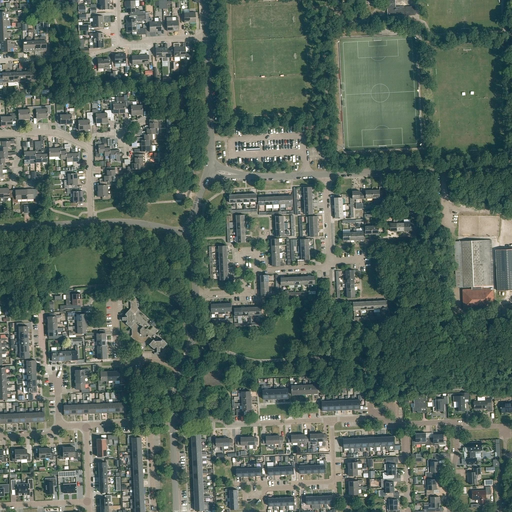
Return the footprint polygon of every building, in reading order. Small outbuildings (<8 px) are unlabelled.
[(395,0),(386,0),(387,8),(388,17),(415,15),(415,6),(395,7),(395,0)] [(0,18),(6,18),(6,15),(9,14),(9,12),(5,12),(5,9),(0,9),(0,18)] [(137,16),(137,19),(126,20),(126,25),(136,25),(136,21),(145,21),(145,15),(137,16)] [(140,29),(140,30),(137,30),(136,25),(126,25),(127,33),(137,32),(137,35),(145,34),(144,29),(140,29)] [(93,46),(90,46),(90,49),(103,48),(103,39),(93,39),(93,46)] [(182,43),(183,47),(179,47),(180,57),(186,57),(186,58),(190,58),(189,53),(185,53),(185,43),(182,43)] [(148,55),(131,56),(132,65),(149,64),(148,55)] [(136,106),(137,115),(143,115),(143,110),(146,109),(145,99),(140,99),(141,103),(140,103),(140,105),(136,106)] [(122,101),(122,104),(119,104),(119,114),(125,113),(125,108),(128,108),(128,102),(128,101),(122,101)] [(137,115),(136,106),(133,106),(133,102),(128,102),(128,108),(128,113),(131,113),(131,116),(137,115)] [(114,114),(119,114),(119,104),(113,104),(113,110),(110,111),(110,117),(110,121),(114,120),(114,114)] [(42,109),(42,119),(48,119),(48,113),(51,113),(50,106),(42,106),(42,109)] [(28,110),(24,110),(24,111),(24,120),(30,119),(30,114),(33,114),(33,109),(33,107),(27,107),(28,110)] [(42,109),(33,109),(33,114),(33,117),(36,116),(36,119),(42,119),(42,109)] [(93,124),(102,123),(101,114),(98,114),(98,109),(92,110),(92,113),(93,117),(93,121),(93,124)] [(15,110),(15,114),(16,118),(19,117),(19,120),(24,120),(24,111),(24,110),(15,110)] [(105,111),(105,113),(101,114),(102,123),(108,123),(107,117),(110,117),(110,111),(105,111)] [(69,115),(66,115),(66,125),(72,124),(72,119),(75,118),(74,112),(69,112),(69,115)] [(93,124),(93,121),(93,117),(92,113),(87,113),(87,120),(84,120),(84,125),(84,130),(90,130),(90,124),(93,124)] [(16,120),(16,118),(15,114),(10,114),(10,116),(6,117),(7,123),(7,127),(13,126),(12,120),(16,120)] [(66,115),(57,115),(57,122),(60,122),(61,125),(66,125),(66,115)] [(146,129),(158,128),(160,128),(160,122),(158,122),(157,119),(149,119),(149,126),(145,126),(145,129),(146,129)] [(84,120),(75,121),(75,128),(78,128),(78,130),(84,130),(84,125),(84,120)] [(104,153),(104,145),(101,145),(101,141),(98,141),(98,142),(95,142),(95,151),(95,157),(100,157),(100,154),(104,153)] [(112,146),(109,146),(110,148),(110,156),(110,159),(116,159),(116,162),(120,162),(119,150),(113,150),(112,146)] [(140,163),(140,164),(143,163),(143,158),(145,157),(145,154),(134,155),(134,158),(134,161),(130,161),(130,164),(132,164),(140,163)] [(143,163),(140,164),(140,163),(132,164),(132,166),(128,166),(128,169),(126,169),(126,173),(136,172),(136,170),(143,170),(143,163)] [(107,173),(103,173),(103,176),(104,176),(113,176),(116,176),(115,167),(107,168),(107,173)] [(65,171),(60,171),(60,175),(65,174),(65,176),(67,176),(67,180),(78,179),(77,173),(72,174),(71,170),(64,171),(65,171)] [(76,185),(78,185),(78,179),(67,180),(68,189),(76,188),(76,185)] [(100,185),(97,185),(98,191),(108,191),(107,182),(100,182),(100,185)] [(12,196),(12,190),(9,191),(9,188),(3,188),(3,198),(4,202),(7,202),(6,198),(12,198),(12,196)] [(68,189),(66,189),(67,194),(73,194),(73,197),(83,197),(83,191),(77,191),(76,188),(68,189)] [(33,189),(21,190),(21,200),(27,199),(33,199),(37,199),(37,189),(33,190),(33,189)] [(376,189),(373,190),(373,191),(373,199),(384,198),(383,192),(380,192),(380,190),(376,190),(376,189)] [(18,200),(21,200),(21,190),(15,190),(12,190),(12,196),(12,198),(12,203),(18,203),(18,200)] [(353,197),(353,200),(364,199),(363,193),(360,193),(360,191),(356,191),(356,190),(353,190),(353,197)] [(364,199),(373,199),(373,191),(369,191),(369,190),(366,190),(366,191),(366,193),(363,193),(364,199)] [(108,191),(98,191),(98,197),(104,197),(104,200),(111,200),(111,194),(108,194),(108,191)] [(78,206),(78,203),(83,203),(83,197),(73,197),(73,203),(70,203),(70,206),(78,206)] [(471,287),(472,289),(462,289),(463,310),(494,309),(493,288),(491,240),(454,242),(456,288),(471,287)] [(511,250),(496,252),(497,291),(511,290),(511,250)] [(75,291),(65,292),(65,300),(72,300),(81,299),(81,294),(75,294),(75,291)] [(148,336),(147,337),(146,337),(146,335),(148,332),(143,327),(140,330),(138,330),(138,329),(139,328),(133,322),(133,321),(135,321),(135,317),(132,317),(132,316),(138,310),(137,308),(136,307),(139,307),(138,303),(136,304),(136,302),(138,301),(133,296),(129,301),(130,303),(131,308),(125,315),(126,316),(126,317),(120,318),(120,321),(127,320),(127,322),(125,323),(131,329),(132,335),(130,337),(139,345),(141,344),(147,344),(153,349),(155,348),(156,348),(157,353),(154,353),(154,355),(162,355),(162,353),(160,353),(159,347),(161,347),(162,349),(167,344),(162,340),(160,341),(159,341),(159,339),(156,339),(156,341),(155,342),(148,336)] [(81,299),(72,300),(72,305),(60,306),(60,310),(64,310),(64,309),(76,308),(75,305),(81,305),(81,299)] [(19,333),(28,333),(28,326),(21,327),(21,323),(16,323),(17,329),(19,328),(19,332),(19,333)] [(57,329),(48,330),(48,336),(49,336),(49,339),(62,338),(62,335),(61,335),(57,335),(57,331),(62,331),(61,328),(57,329)] [(105,331),(99,331),(99,334),(96,334),(96,333),(92,333),(92,336),(96,336),(96,339),(97,340),(106,340),(105,333),(105,331)] [(49,362),(58,361),(58,352),(59,352),(59,347),(56,348),(56,352),(52,352),(49,352),(49,362)] [(84,375),(84,371),(89,371),(89,369),(84,369),(84,370),(75,370),(75,377),(84,376),(84,375)] [(107,372),(100,372),(101,381),(98,381),(98,386),(102,386),(102,381),(106,381),(107,381),(107,372)] [(84,382),(85,382),(84,378),(89,378),(89,375),(84,375),(84,376),(75,377),(75,383),(84,383),(84,382)] [(84,383),(75,383),(76,390),(81,389),(81,393),(89,392),(89,388),(87,389),(85,389),(85,384),(89,384),(89,381),(85,382),(84,382),(84,383)] [(293,381),(291,381),(291,386),(292,386),(292,395),(299,395),(298,385),(297,385),(294,386),(293,381)] [(276,389),(276,399),(283,398),(282,389),(281,389),(277,389),(277,385),(275,385),(275,390),(276,389)] [(263,391),(264,400),(270,399),(270,390),(269,390),(265,390),(265,386),(262,386),(262,391),(263,391)] [(251,391),(242,392),(242,397),(235,397),(235,400),(242,399),(242,398),(252,398),(251,391)] [(461,396),(453,397),(453,402),(458,402),(459,411),(465,411),(465,403),(469,402),(469,393),(461,393),(461,396)] [(414,395),(414,407),(413,407),(413,413),(422,412),(421,408),(427,408),(426,398),(424,398),(424,395),(414,395)] [(442,399),(436,400),(436,407),(433,407),(433,412),(445,412),(444,404),(448,404),(448,397),(442,397),(442,399)] [(242,398),(242,399),(243,403),(235,404),(235,406),(243,406),(243,405),(252,404),(252,398),(242,398)] [(487,406),(491,406),(491,399),(486,399),(486,401),(474,402),(475,409),(480,409),(480,410),(488,410),(487,406)] [(511,402),(501,403),(502,413),(511,412),(511,402)] [(243,405),(243,406),(243,409),(237,410),(237,416),(245,415),(244,411),(252,411),(252,404),(243,405)] [(430,445),(430,438),(426,438),(426,433),(421,433),(421,445),(427,445),(430,445)] [(319,446),(319,442),(317,442),(317,434),(310,434),(310,436),(308,436),(308,442),(316,442),(316,446),(319,446)] [(317,442),(319,442),(322,441),(323,446),(325,446),(325,441),(327,441),(327,435),(324,435),(323,434),(317,434),(317,442)] [(430,445),(434,445),(434,446),(439,446),(439,445),(439,434),(433,435),(433,438),(430,438),(430,445)] [(446,441),(444,441),(444,434),(439,434),(439,445),(447,445),(446,441)] [(292,437),(288,437),(289,443),(297,443),(298,447),(300,447),(300,442),(298,443),(298,435),(291,435),(292,437)] [(305,435),(298,435),(298,443),(300,442),(304,442),(304,447),(306,447),(306,442),(308,442),(308,436),(305,436),(305,435)] [(275,449),(275,444),(273,444),(273,436),(266,436),(266,438),(263,438),(263,444),(267,444),(267,447),(271,447),(271,449),(275,449)] [(281,443),(283,443),(283,437),(280,437),(280,436),(273,436),(273,444),(275,444),(278,444),(279,448),(281,448),(281,443)] [(248,437),(241,438),(241,439),(238,439),(238,446),(247,445),(247,450),(250,450),(249,445),(248,445),(248,437)] [(256,445),(258,445),(258,438),(254,438),(254,437),(248,437),(248,445),(249,445),(253,445),(253,449),(256,449),(256,445)] [(229,438),(223,439),(223,446),(224,446),(228,446),(228,451),(231,450),(230,446),(233,446),(233,440),(229,440),(229,438)] [(365,452),(364,447),(363,447),(363,438),(357,438),(357,448),(358,448),(362,447),(362,452),(365,452)] [(97,457),(106,457),(106,445),(109,444),(109,439),(106,440),(105,439),(96,439),(97,457)] [(216,442),(213,442),(213,448),(217,448),(216,447),(222,446),(222,451),(224,451),(224,446),(223,446),(223,439),(216,439),(216,442)] [(350,439),(344,439),(344,448),(349,448),(349,453),(352,452),(352,448),(351,448),(350,439)] [(470,459),(467,459),(468,465),(477,464),(477,458),(476,458),(476,451),(482,451),(482,442),(468,443),(468,452),(470,451),(470,459)] [(75,448),(75,447),(68,448),(69,457),(75,456),(75,459),(78,459),(78,452),(75,452),(74,448),(75,448)] [(51,449),(51,448),(44,449),(45,458),(51,458),(51,460),(54,460),(54,453),(51,453),(50,449),(51,449)] [(69,457),(68,448),(62,448),(63,448),(63,453),(60,453),(60,459),(63,459),(63,457),(69,457)] [(45,458),(44,449),(38,449),(39,449),(39,454),(36,454),(36,460),(39,460),(39,458),(45,458)] [(21,459),(20,450),(14,450),(15,450),(15,455),(12,455),(12,462),(15,461),(15,459),(21,459)] [(27,450),(20,450),(21,459),(27,459),(27,461),(30,461),(30,454),(27,455),(26,450),(27,450)] [(428,467),(439,467),(439,462),(439,460),(445,460),(445,457),(438,457),(431,457),(428,457),(428,467)] [(393,461),(386,461),(386,465),(384,465),(385,470),(388,470),(397,470),(397,464),(394,464),(393,461)] [(426,476),(433,476),(433,472),(440,472),(439,467),(428,467),(429,472),(426,472),(426,476)] [(349,469),(349,476),(362,475),(361,470),(366,470),(366,468),(358,468),(358,469),(349,469)] [(474,469),(474,473),(468,473),(469,485),(471,485),(471,484),(477,484),(477,474),(481,474),(481,468),(474,469)] [(384,479),(391,478),(394,478),(394,475),(397,475),(397,470),(388,470),(388,473),(383,473),(384,479)] [(428,485),(437,485),(437,479),(433,480),(433,476),(426,476),(426,480),(424,480),(424,485),(428,485)] [(45,487),(46,494),(53,494),(53,486),(56,486),(56,478),(50,478),(50,482),(45,482),(45,483),(44,483),(45,487)] [(386,487),(394,487),(394,482),(391,482),(391,478),(384,479),(378,479),(378,482),(384,481),(384,483),(385,482),(386,487)] [(28,484),(22,484),(22,495),(29,495),(29,489),(33,489),(32,479),(28,479),(28,484)] [(22,495),(22,484),(16,485),(16,480),(11,480),(12,490),(15,490),(16,495),(22,495)] [(74,483),(64,484),(64,492),(75,492),(74,483)] [(428,485),(428,490),(427,490),(427,494),(434,494),(434,490),(437,490),(437,485),(428,485)] [(359,487),(359,488),(350,488),(350,495),(359,494),(359,489),(364,489),(363,486),(359,487)] [(384,496),(392,496),(392,493),(395,492),(394,487),(386,487),(386,490),(382,490),(382,496),(384,496)] [(486,490),(472,491),(472,500),(479,500),(480,503),(486,503),(486,500),(486,495),(491,495),(491,487),(485,487),(486,490)] [(134,495),(134,496),(134,499),(130,500),(130,502),(134,502),(134,501),(144,501),(143,494),(134,495)] [(434,494),(427,494),(427,497),(431,497),(431,502),(440,502),(440,497),(434,497),(434,494)] [(100,499),(100,506),(109,506),(108,502),(111,502),(111,495),(105,495),(105,499),(100,499)] [(392,496),(384,496),(384,500),(389,500),(390,505),(398,505),(398,499),(392,500),(392,496)] [(313,509),(315,509),(315,504),(314,504),(313,497),(306,497),(307,504),(312,504),(313,509)] [(277,511),(277,506),(276,506),(276,498),(269,498),(269,506),(274,506),(275,511),(277,511)] [(288,498),(282,498),(282,506),(283,505),(287,505),(287,510),(290,510),(290,505),(289,505),(288,498)] [(440,502),(431,502),(429,503),(429,508),(428,508),(428,511),(438,511),(439,511),(439,507),(440,507),(440,502)]
